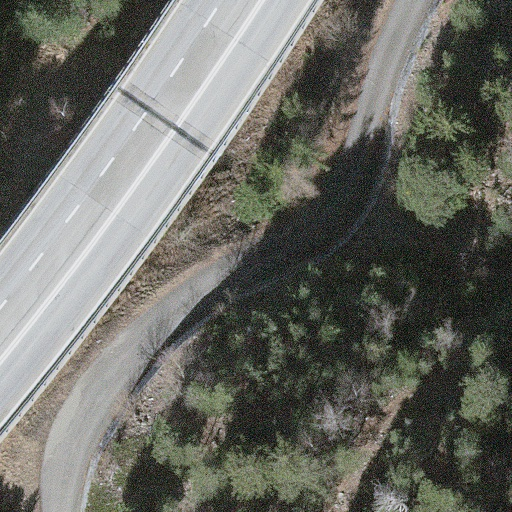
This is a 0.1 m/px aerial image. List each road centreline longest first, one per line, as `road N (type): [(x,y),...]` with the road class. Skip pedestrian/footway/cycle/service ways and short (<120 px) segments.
road 1 (unclassified): [(418,0),(358,176),(314,231),(262,255),(108,377),(66,458),(64,511)]
road 2 (primary): [(241,0),(0,335)]
